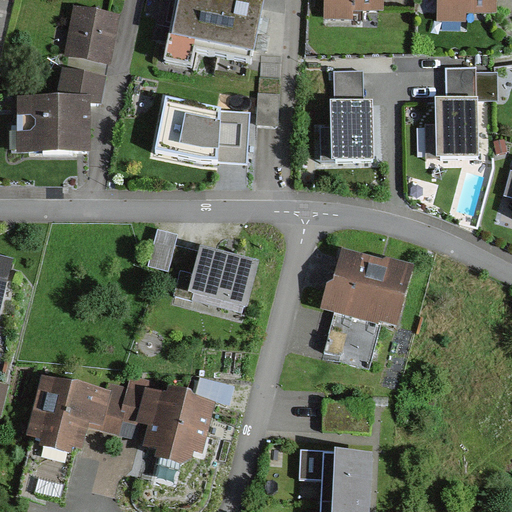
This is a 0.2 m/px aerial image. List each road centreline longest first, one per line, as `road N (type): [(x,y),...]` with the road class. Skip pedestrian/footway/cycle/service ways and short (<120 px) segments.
road 1 (residential): [(305,213),(237,511)]
road 2 (residential): [(0,210),(305,213)]
road 3 (residential): [(305,213),(390,223),(511,275)]
